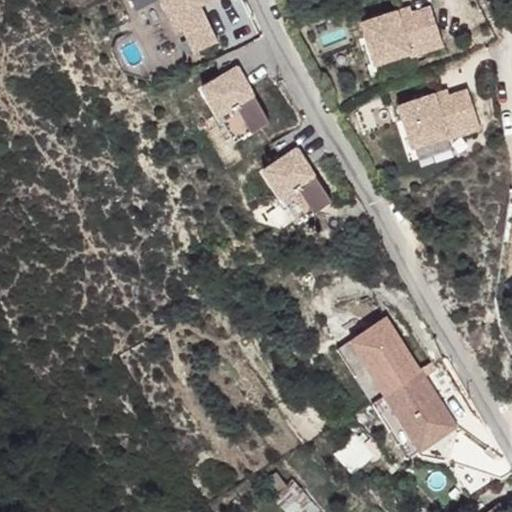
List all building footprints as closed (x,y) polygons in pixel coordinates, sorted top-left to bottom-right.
[(218,40),(203,8),(200,4),(207,0),(210,0),(212,3),(219,0),(161,0),(179,35),(185,32),(195,52),(218,40)] [(212,3),(210,0),(207,0),(200,4),(203,8),(212,3)] [(361,22),(374,63),(410,51),(411,56),(443,45),(430,6),(410,12),(412,16),(400,20),(396,10),(361,22)] [(408,6),(396,10),(400,20),(412,16),(408,6)] [(234,141),(269,121),(237,65),(202,86),(234,141)] [(398,105),(412,146),(448,134),(448,139),(481,128),(468,89),(448,95),(449,99),(437,103),(434,93),(398,105)] [(446,89),(434,93),(437,103),(449,99),(446,89)] [(331,200),(297,147),(263,169),(298,222),(331,200)] [(337,348),(371,402),(421,372),(386,317),(337,348)] [(421,372),(371,402),(407,456),(455,425),(421,372)] [(356,435),(336,453),(355,474),(375,455),(356,435)] [(484,511),(505,511),(499,503),(484,511)]
